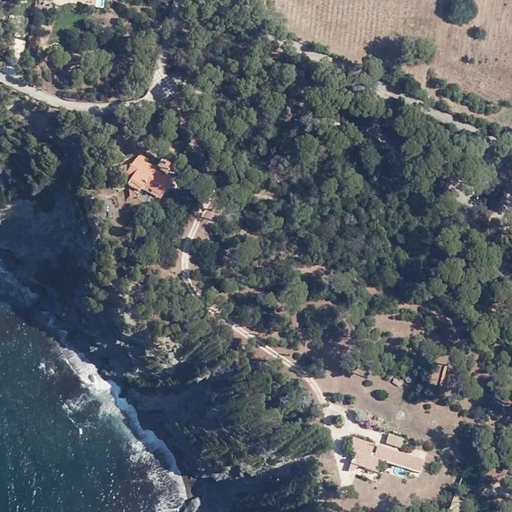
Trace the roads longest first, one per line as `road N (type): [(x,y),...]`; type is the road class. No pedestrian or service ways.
road 1 (residential): [(511,152),(202,0)]
road 2 (residential): [(176,0),(153,100),(87,108),(0,72)]
